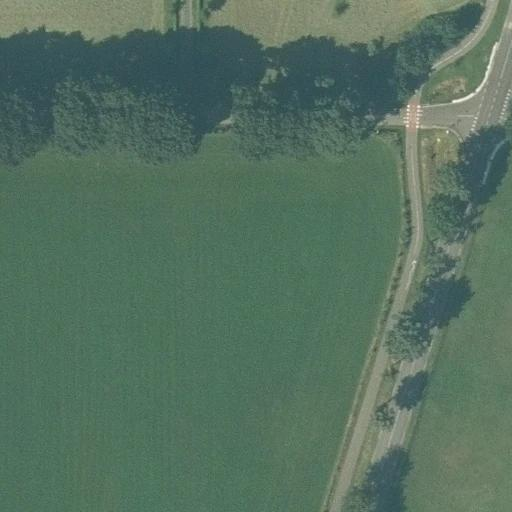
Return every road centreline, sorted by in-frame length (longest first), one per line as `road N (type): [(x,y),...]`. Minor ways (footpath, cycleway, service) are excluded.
road 1 (secondary): [(369,511),(489,117)]
road 2 (unclassified): [(187,116),(489,117)]
road 3 (unclassified): [(0,114),(187,116)]
